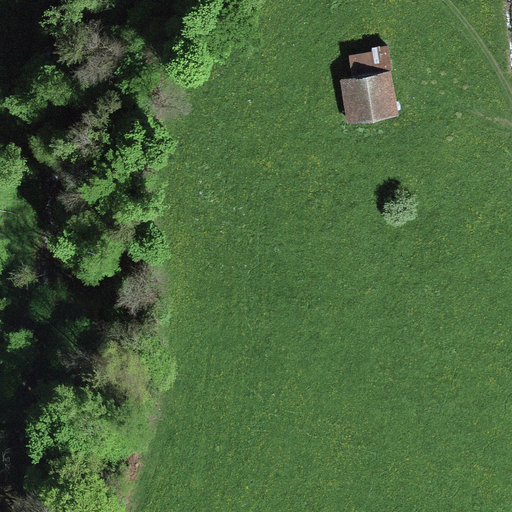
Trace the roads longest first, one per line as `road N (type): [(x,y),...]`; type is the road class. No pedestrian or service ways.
road 1 (track): [(127,0),(59,147),(21,152),(0,114)]
road 2 (track): [(511,102),(435,0)]
